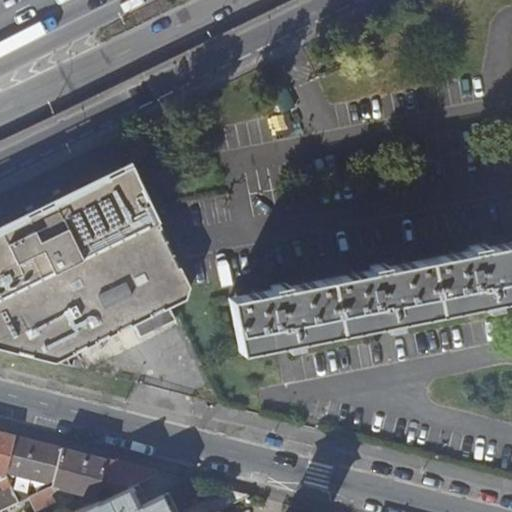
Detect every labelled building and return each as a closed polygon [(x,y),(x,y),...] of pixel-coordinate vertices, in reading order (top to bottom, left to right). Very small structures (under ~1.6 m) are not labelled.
[(0,350),(53,363),(132,324),(138,337),(174,320),(167,307),(171,305),(183,299),(187,288),(131,175),(118,171),(48,205),(52,214),(40,219),(28,215),(0,228),(0,350)] [(227,298),(238,353),(511,297),(511,241),(483,247),(482,244),(468,247),(468,250),(384,267),(383,263),(368,266),(369,270),(284,287),(284,283),(269,286),(269,290),(227,298)] [(15,434),(0,430),(0,489),(0,490),(0,509),(18,501),(12,490),(2,470),(15,434)] [(63,447),(15,434),(2,470),(51,485),(63,447)] [(104,457),(63,447),(51,485),(27,497),(35,511),(37,511),(47,507),(49,511),(51,511),(62,507),(60,501),(55,503),(50,492),(57,487),(94,496),(97,487),(104,457)] [(156,470),(104,457),(97,487),(110,492),(139,478),(156,470)] [(110,492),(67,511),(210,511),(214,510),(248,494),(225,488),(184,510),(183,511),(169,511),(163,501),(142,510),(130,488),(141,482),(139,478),(110,492)] [(21,487),(12,490),(18,501),(27,497),(21,487)]
